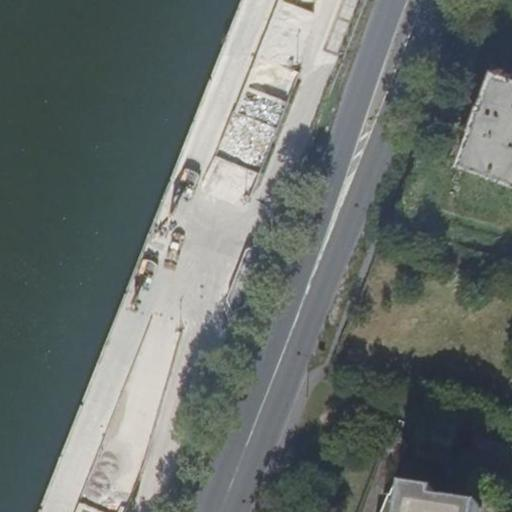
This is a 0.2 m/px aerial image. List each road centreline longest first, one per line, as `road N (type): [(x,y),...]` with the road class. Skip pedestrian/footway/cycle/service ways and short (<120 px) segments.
road 1 (primary): [(234,511),(439,0)]
road 2 (primary): [(392,0),(204,511)]
